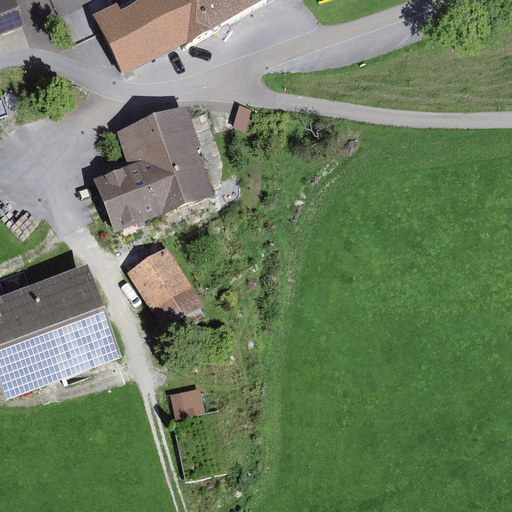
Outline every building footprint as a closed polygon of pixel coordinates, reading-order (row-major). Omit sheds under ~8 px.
[(0,0),(0,38),(25,29),(14,0),(0,0)] [(132,77),(278,0),(158,0),(125,18),(120,9),(101,19),(132,77)] [(203,150),(185,105),(117,132),(132,168),(97,182),(117,232),(214,194),(198,152),(203,150)] [(128,278),(164,335),(205,309),(169,252),(128,278)] [(0,383),(7,403),(120,361),(86,267),(0,298),(0,383)] [(205,415),(200,390),(172,396),(177,420),(205,415)]
